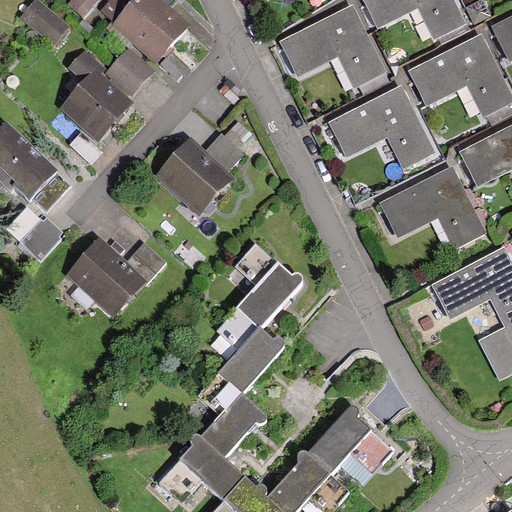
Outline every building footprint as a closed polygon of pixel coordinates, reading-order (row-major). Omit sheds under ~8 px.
[(102,0),(76,0),(70,7),(85,20),(102,0)] [(169,10),(177,0),(135,0),(131,6),(123,0),(110,0),(100,12),(116,25),(113,29),(155,65),(188,26),(169,10)] [(435,43),(468,26),(454,0),(363,0),(379,31),(418,11),(435,43)] [(484,0),(466,9),(475,26),(492,18),(484,0)] [(70,27),(38,1),(21,20),(54,47),(70,27)] [(356,90),(387,73),(357,16),(353,8),(280,45),(298,79),(340,58),(356,90)] [(511,20),(493,31),(511,64),(511,63),(511,20)] [(485,118),(511,104),(511,95),(486,45),(481,37),(410,74),(427,107),(468,85),(485,118)] [(155,72),(129,50),(107,76),(132,98),(155,72)] [(60,109),(99,144),(121,120),(134,105),(100,74),(105,69),(85,52),(69,69),(84,83),(60,109)] [(407,172),(437,157),(405,96),(401,88),(329,126),(347,159),(388,137),(407,172)] [(233,179),(228,174),(243,157),(249,162),(255,156),(247,149),(253,143),(247,139),(251,134),(239,123),(225,140),(222,137),(206,155),(190,140),(156,178),(200,217),(233,179)] [(0,172),(46,216),(73,188),(38,155),(7,125),(0,132),(0,172)] [(511,128),(458,156),(476,191),(511,172),(511,128)] [(82,134),(72,144),(93,165),(103,155),(82,134)] [(455,251),(487,234),(457,177),(453,168),(380,206),(397,241),(439,220),(455,251)] [(63,234),(47,220),(44,224),(41,221),(21,244),(42,263),(62,240),(60,238),(63,234)] [(150,284),(168,265),(146,244),(127,265),(101,241),(82,261),(67,278),(115,322),(150,284)] [(298,277),(293,278),(258,246),(235,270),(257,289),(216,333),(239,355),(199,398),(221,419),(201,440),(199,438),(197,438),(193,440),(191,443),(191,446),(193,448),(161,485),(185,506),(204,484),(226,503),(217,511),(299,511),(310,500),(322,511),(336,511),(351,495),(331,478),(352,454),(374,474),(393,452),(358,421),(359,419),(360,416),(359,413),(357,411),(354,411),(351,411),(349,412),(331,431),(308,456),(307,455),(304,455),(302,455),(301,456),(299,458),(299,461),(299,463),(301,465),(298,468),(268,500),(266,498),(267,496),(267,492),(264,489),(260,489),(257,490),(254,487),(228,464),(225,462),(254,430),(258,426),(264,427),(268,422),(267,416),(244,396),(267,370),(285,350),(285,347),(281,343),(276,343),(262,331),(285,306),(302,286),(303,282),(298,277)] [(500,382),(511,375),(511,268),(507,259),(503,252),(432,290),(449,322),(494,299),(509,328),(479,343),(500,382)]
